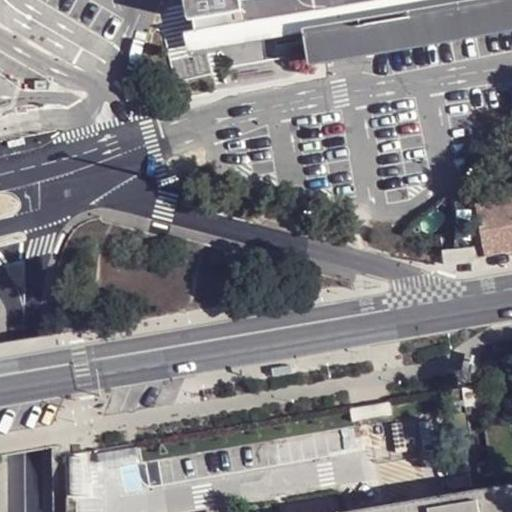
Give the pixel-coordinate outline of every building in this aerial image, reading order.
[(204,22),(192,24),(197,57),(346,33),(511,6),(511,0),(343,0),(257,14),(204,22)] [(194,0),(197,13),(201,12),(251,3),(250,0),(194,0)] [(250,0),(251,3),(254,3),(257,14),(343,0),(250,0)] [(257,14),(254,3),(251,3),(201,12),(204,22),(257,14)] [(481,174),(466,188),(469,193),(483,182),(481,174)] [(466,188),(452,199),(453,204),(470,200),(469,193),(466,188)] [(509,223),(505,211),(504,207),(479,209),(483,233),(487,230),(509,223)] [(487,230),(492,249),(501,247),(511,242),(511,231),(509,223),(487,230)] [(511,242),(501,247),(503,255),(511,253),(511,242)] [(448,252),(450,265),(472,264),(481,260),(479,248),(448,252)] [(511,511),(511,423),(488,427),(498,486),(454,493),(456,504),(413,511),(411,511),(410,508),(383,511),(511,511)] [(76,444),(77,451),(86,450),(84,442),(76,444)] [(454,493),(341,511),(383,511),(410,508),(411,511),(413,511),(456,504),(454,493)]
